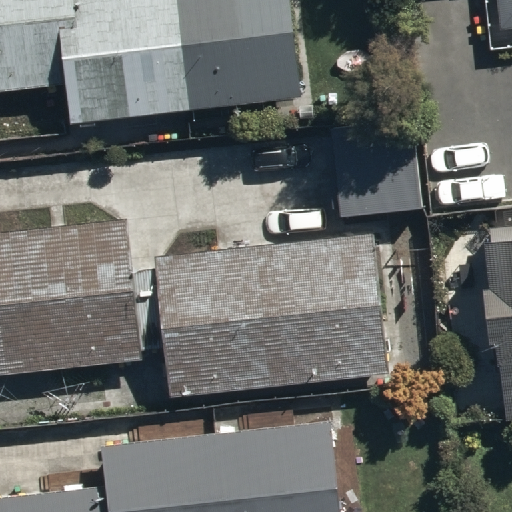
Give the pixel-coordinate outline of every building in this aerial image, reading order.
[(0,0),(0,98),(64,91),(69,134),(302,107),(289,0),(0,0)] [(511,0),(484,0),(495,110),(511,108),(511,0)] [(333,126),(345,219),(425,209),(412,115),(333,126)] [(375,235),(151,262),(153,275),(132,277),(125,221),(0,236),(0,381),(142,365),(141,355),(165,352),(171,406),(392,380),(375,235)] [(490,252),(482,252),(487,298),(481,299),(486,360),(494,359),(495,376),(501,376),(505,426),(511,425),(511,231),(489,234),(490,252)] [(0,511),(336,511),(328,428),(101,452),(105,492),(0,502),(0,511)]
